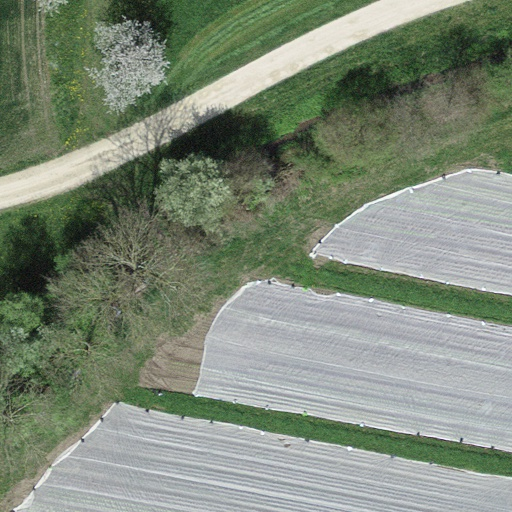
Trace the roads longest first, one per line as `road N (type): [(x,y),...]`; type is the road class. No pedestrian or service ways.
road 1 (track): [(458,0),(410,13),(107,177),(0,204)]
road 2 (track): [(286,80),(339,194)]
